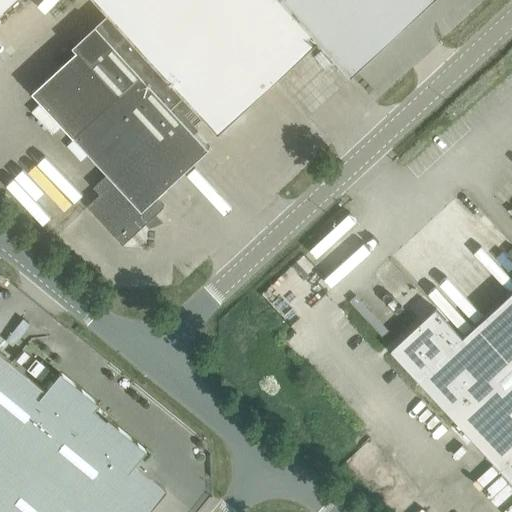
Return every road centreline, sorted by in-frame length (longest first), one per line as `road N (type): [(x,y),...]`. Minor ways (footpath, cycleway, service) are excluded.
road 1 (unclassified): [(143,359),(511,27)]
road 2 (unknown): [(388,193),(294,305),(480,511)]
road 3 (unclassified): [(0,235),(143,359)]
road 4 (unclassified): [(143,359),(269,462)]
road 5 (unknown): [(388,193),(511,93)]
